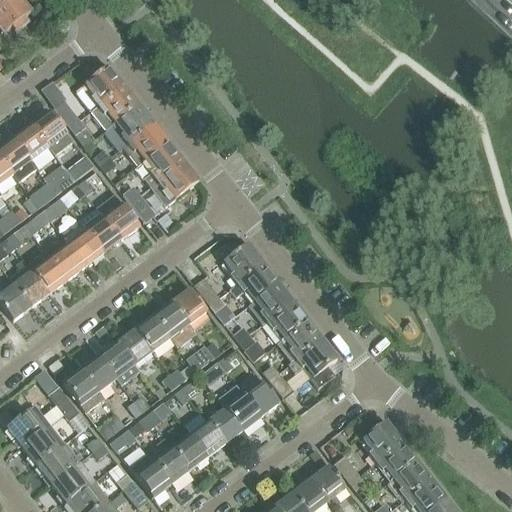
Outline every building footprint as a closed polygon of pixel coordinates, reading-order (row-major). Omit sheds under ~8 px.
[(15,0),(14,0),(0,11),(0,36),(3,40),(10,34),(13,36),(27,25),(25,22),(30,18),(15,0)] [(0,0),(0,11),(14,0),(0,0)] [(31,27),(15,40),(23,49),(38,36),(31,27)] [(107,73),(76,97),(92,116),(122,92),(107,73)] [(52,85),(40,94),(54,112),(65,103),(52,85)] [(106,136),(114,129),(137,111),(122,92),(92,116),(90,117),(106,136)] [(69,134),(78,127),(63,107),(54,115),(69,134)] [(126,150),(152,130),(137,111),(114,129),(123,140),(119,142),(126,150)] [(46,113),(27,127),(30,131),(47,153),(53,160),(71,147),(65,140),(48,117),(46,113)] [(69,134),(74,140),(82,133),(78,127),(69,134)] [(137,172),(144,167),(167,149),(152,130),(126,150),(122,153),(137,172)] [(29,167),(47,153),(30,131),(12,144),(29,167)] [(35,174),(29,167),(12,144),(0,153),(0,165),(11,180),(17,187),(35,174)] [(181,168),(175,159),(167,149),(144,167),(152,177),(143,185),(149,193),(181,168)] [(98,172),(109,163),(102,154),(91,163),(98,172)] [(83,162),(65,176),(72,185),(79,181),(91,172),(83,162)] [(109,163),(98,172),(104,178),(114,170),(109,163)] [(0,188),(11,180),(0,165),(0,188)] [(164,212),(196,187),(181,168),(149,193),(164,212)] [(60,169),(42,183),(47,189),(55,199),(66,190),(72,185),(65,176),(60,169)] [(83,186),(77,191),(84,200),(91,195),(83,186)] [(78,205),(84,200),(77,191),(70,196),(78,205)] [(131,194),(122,201),(128,209),(138,202),(131,194)] [(28,202),(37,213),(45,206),(36,196),(28,202)] [(59,204),(66,213),(77,205),(70,196),(59,204)] [(113,200),(95,214),(119,245),(138,232),(120,209),(113,200)] [(31,217),(37,213),(28,202),(22,207),(31,217)] [(138,202),(128,209),(142,227),(152,220),(138,202)] [(41,218),(48,227),(66,213),(59,204),(41,218)] [(20,213),(13,218),(19,226),(26,220),(20,213)] [(101,259),(119,245),(95,214),(77,227),(79,230),(101,259)] [(164,232),(172,226),(165,217),(157,224),(164,232)] [(30,240),(48,227),(41,218),(23,231),(30,240)] [(0,238),(1,240),(9,233),(0,222),(0,238)] [(84,272),(101,259),(79,230),(61,244),(84,272)] [(12,254),(30,240),(23,231),(5,244),(12,254)] [(0,262),(12,254),(5,244),(0,247),(0,262)] [(61,244),(43,257),(66,286),(84,272),(61,244)] [(246,251),(223,268),(232,280),(229,282),(235,290),(261,270),(246,251)] [(48,299),(66,286),(43,257),(25,270),(48,299)] [(18,276),(7,284),(12,290),(30,312),(48,299),(25,270),(21,265),(14,270),(18,276)] [(261,270),(235,290),(228,296),(234,303),(244,295),(253,307),(276,289),(261,270)] [(209,311),(218,304),(202,284),(193,292),(209,311)] [(253,307),(247,311),(262,330),(265,328),(291,308),(276,289),(253,307)] [(0,311),(11,326),(30,312),(12,290),(0,298),(0,311)] [(187,294),(169,308),(186,330),(205,316),(187,294)] [(209,311),(214,317),(223,310),(218,304),(209,311)] [(193,339),(186,330),(169,308),(152,321),(168,344),(175,353),(193,339)] [(291,308),(265,328),(279,347),(305,327),(291,308)] [(151,357),(168,344),(152,321),(134,335),(151,357)] [(279,347),(276,349),(291,368),(320,345),(305,327),(279,347)] [(238,349),(249,340),(241,332),(231,340),(238,349)] [(133,371),(151,357),(134,335),(116,348),(133,371)] [(249,340),(238,349),(243,355),(254,347),(249,340)] [(327,371),(335,364),(320,345),(291,368),(288,371),(294,379),(303,371),(310,379),(307,381),(316,393),(333,379),(327,371)] [(116,348),(98,361),(115,384),(119,390),(137,377),(133,371),(116,348)] [(204,354),(212,364),(219,358),(211,348),(204,354)] [(188,369),(194,377),(202,370),(195,360),(187,366),(189,369),(188,369)] [(97,397),(115,384),(98,361),(80,375),(97,397)] [(224,362),(217,367),(224,377),(230,372),(231,371),(224,362)] [(217,383),(224,377),(217,367),(209,373),(217,383)] [(268,386),(277,379),(271,371),(262,379),(268,386)] [(176,373),(168,380),(176,391),(184,384),(176,373)] [(102,404),(97,397),(80,375),(61,389),(83,418),(102,404)] [(268,386),(282,404),(291,397),(277,379),(268,386)] [(171,394),(176,391),(168,380),(163,384),(171,394)] [(48,385),(43,389),(43,395),(45,398),(53,392),(48,385)] [(277,409),(261,387),(260,387),(242,401),(259,423),(277,409)] [(189,404),(197,398),(189,388),(181,394),(189,404)] [(154,396),(159,402),(165,398),(160,391),(154,396)] [(235,391),(217,404),(224,414),(241,436),(259,423),(242,401),(235,391)] [(61,420),(72,411),(57,393),(47,401),(55,411),(42,421),(33,410),(5,433),(20,452),(49,429),(61,420)] [(182,409),(189,404),(181,394),(174,399),(182,409)] [(132,407),(140,417),(149,410),(141,400),(132,407)] [(134,421),(140,417),(132,407),(126,411),(134,421)] [(72,411),(61,420),(67,427),(78,419),(72,411)] [(223,450),(241,436),(224,414),(206,427),(223,450)] [(145,421),(153,431),(160,426),(152,415),(145,421)] [(115,421),(97,434),(105,444),(122,431),(115,421)] [(146,436),(153,431),(145,421),(138,426),(146,436)] [(358,422),(343,434),(347,440),(362,428),(358,422)] [(205,463),(223,450),(206,427),(188,441),(205,463)] [(374,466),(399,446),(385,427),(362,445),(371,457),(368,459),(374,466)] [(64,448),(49,429),(20,452),(35,471),(64,448)] [(109,449),(114,456),(126,448),(128,450),(134,445),(126,435),(109,449)] [(187,477),(205,463),(188,441),(170,454),(187,477)] [(92,457),(101,449),(96,442),(95,443),(91,444),(85,449),(92,457)] [(162,460),(152,468),(169,490),(187,477),(170,454),(163,444),(155,450),(162,460)] [(392,483),(414,465),(399,446),(374,466),(380,475),(383,472),(392,483)] [(49,490),(79,467),(64,448),(35,471),(49,490)] [(101,449),(92,457),(98,464),(107,456),(101,449)] [(169,490),(152,468),(146,459),(128,473),(151,504),(169,490)] [(347,487),(357,479),(343,462),(334,469),(347,487)] [(403,504),(429,484),(414,465),(392,483),(393,484),(386,489),(395,501),(398,498),(403,504)] [(93,486),(79,467),(49,490),(64,509),(93,486)] [(334,500),(344,493),(327,470),(309,484),(326,507),(329,511),(333,511),(339,507),(334,500)] [(347,487),(354,495),(363,487),(357,479),(347,487)] [(121,495),(131,487),(125,480),(115,488),(121,495)] [(301,511),(318,511),(326,507),(309,484),(291,497),(301,511)] [(429,484),(403,504),(409,511),(432,511),(444,503),(429,484)] [(66,511),(98,511),(108,505),(93,486),(64,509),(66,511)] [(131,487),(121,495),(134,511),(139,511),(146,506),(131,487)] [(301,511),(291,497),(273,511),(301,511)] [(116,511),(124,505),(120,499),(111,506),(116,511)] [(450,511),(444,503),(432,511),(450,511)]
